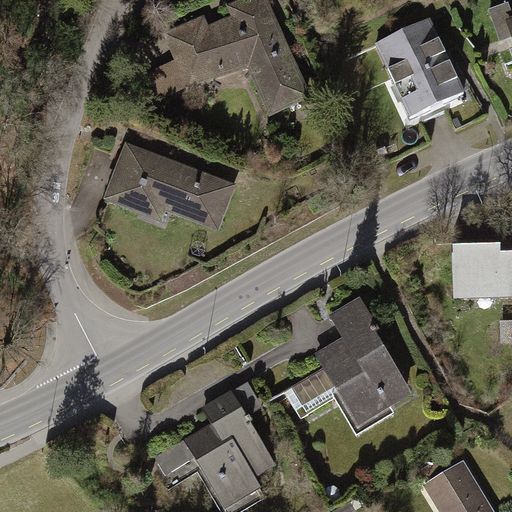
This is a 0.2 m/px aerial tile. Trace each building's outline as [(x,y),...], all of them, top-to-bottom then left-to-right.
[(328,111),(279,0),(255,0),(231,11),(237,24),(216,33),(211,20),(163,41),(187,97),(262,75),(286,130),(328,111)] [(444,16),(380,48),(423,135),(487,103),(444,16)] [(252,190),(129,146),(108,207),(166,228),(170,216),(235,239),(252,190)] [(497,252),(448,254),(450,305),(511,302),(511,260),(498,261),(497,252)] [(418,401),(359,299),(326,318),(339,341),(313,356),(322,372),(291,390),(305,414),(336,396),(359,435),(418,401)] [(265,409),(249,385),(202,410),(212,427),(158,460),(173,487),(195,470),(220,511),(243,511),(264,498),(256,485),(279,470),(247,419),(265,409)] [(497,511),(469,466),(429,490),(442,511),(497,511)]
